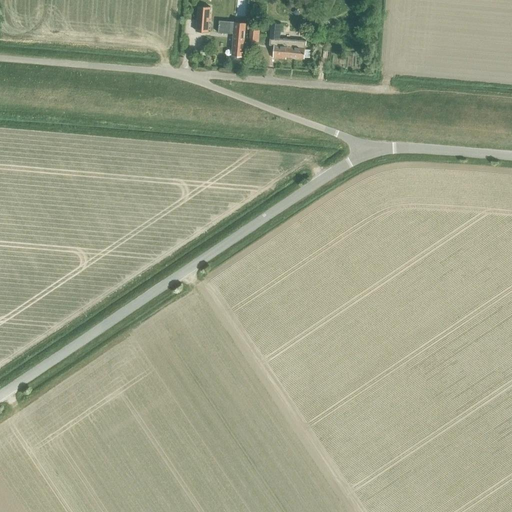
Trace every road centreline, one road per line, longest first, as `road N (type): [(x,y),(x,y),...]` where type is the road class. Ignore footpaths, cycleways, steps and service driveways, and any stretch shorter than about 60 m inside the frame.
road 1 (unclassified): [(0,395),(369,150)]
road 2 (unclassified): [(385,90),(190,73)]
road 3 (unclassified): [(369,150),(190,73)]
road 4 (unclassified): [(190,73),(0,56)]
road 5 (unclassified): [(369,150),(511,157)]
